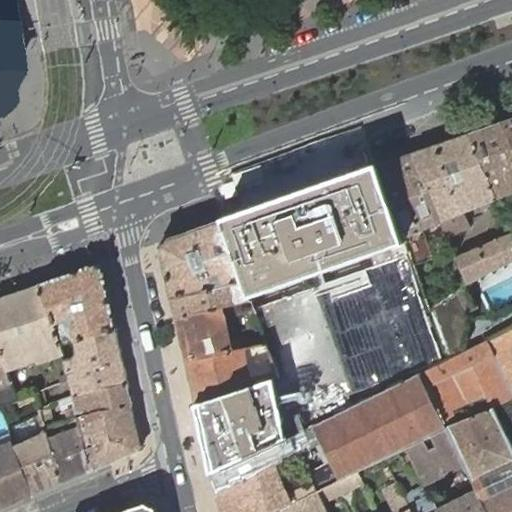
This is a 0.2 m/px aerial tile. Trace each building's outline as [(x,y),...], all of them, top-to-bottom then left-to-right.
[(511,117),(502,121),(511,143),(511,117)] [(469,133),(497,197),(511,190),(511,143),(502,121),(469,133)] [(413,153),(438,213),(448,237),(453,235),(470,228),(467,221),(464,211),(470,208),(477,205),(497,197),(469,133),(437,144),(413,153)] [(410,255),(414,265),(433,259),(423,228),(434,224),(431,216),(438,213),(413,153),(377,165),(404,239),(405,241),(410,255)] [(245,282),(172,298),(177,318),(238,304),(252,300),(250,295),(405,241),(404,239),(377,165),(328,183),(300,193),(261,206),(222,220),(245,282)] [(467,221),(470,228),(477,242),(483,239),(474,218),(467,221)] [(160,244),(172,298),(245,282),(222,220),(161,242),(160,244)] [(457,257),(469,284),(511,262),(511,233),(464,254),(462,255),(457,257)] [(101,262),(41,284),(55,325),(65,321),(73,326),(75,339),(116,329),(103,263),(101,262)] [(41,284),(0,298),(0,346),(7,368),(33,359),(31,353),(36,351),(40,363),(65,353),(61,342),(55,325),(41,284)] [(450,359),(467,351),(473,320),(469,314),(479,309),(467,285),(449,295),(430,306),(431,310),(446,349),(450,359)] [(238,304),(177,318),(187,361),(249,348),(247,340),(229,344),(223,317),(240,313),(238,304)] [(511,328),(487,341),(495,357),(507,383),(511,394),(511,328)] [(123,359),(116,329),(75,339),(77,353),(74,357),(66,359),(69,371),(123,359)] [(495,357),(487,341),(476,347),(467,351),(450,359),(337,415),(315,426),(300,433),(287,439),(258,452),(221,469),(212,473),(217,492),(275,465),(300,453),(312,477),(318,492),(358,471),(364,468),(386,458),(408,447),(448,428),(429,389),(495,357)] [(275,379),(280,377),(268,344),(249,348),(187,361),(197,405),(275,379)] [(0,395),(3,405),(18,400),(18,398),(7,368),(0,346),(0,395)] [(511,399),(511,394),(507,383),(495,357),(429,389),(448,428),(494,408),(511,399)] [(123,359),(69,371),(69,373),(70,379),(71,382),(72,386),(74,395),(129,383),(123,359)] [(70,379),(69,373),(59,377),(61,382),(70,379)] [(258,452),(287,439),(282,414),(280,405),(275,379),(197,405),(203,431),(209,430),(215,444),(213,445),(221,469),(258,452)] [(129,383),(74,395),(77,406),(64,411),(67,421),(78,416),(133,403),(129,383)] [(142,447),(133,403),(78,416),(91,470),(142,448),(142,447)] [(47,406),(40,408),(42,417),(46,428),(55,425),(49,405),(47,406)] [(488,511),(511,511),(511,445),(508,437),(498,417),(494,408),(448,428),(465,463),(474,481),(474,482),(488,511)] [(46,428),(46,431),(63,481),(91,470),(78,416),(67,421),(46,428)] [(11,431),(14,442),(15,444),(46,431),(46,428),(42,417),(11,431)] [(465,463),(448,428),(408,447),(418,469),(424,482),(431,479),(460,466),(465,463)] [(209,430),(203,431),(205,441),(206,446),(213,445),(215,444),(209,430)] [(15,444),(35,493),(63,481),(46,431),(15,444)] [(14,442),(8,445),(9,447),(5,448),(26,497),(35,493),(15,444),(14,442)] [(8,445),(0,448),(0,502),(2,508),(3,507),(26,497),(5,448),(9,447),(8,445)] [(212,473),(221,469),(213,445),(206,446),(212,473)] [(221,511),(276,511),(290,506),(287,497),(275,465),(217,492),(221,511)] [(363,481),(358,471),(318,492),(323,502),(363,481)] [(290,506),(318,492),(312,477),(303,482),(306,487),(287,497),(290,506)] [(433,500),(438,511),(488,511),(474,482),(474,481),(433,500)] [(411,511),(398,484),(387,489),(398,511),(411,511)] [(359,500),(369,494),(366,488),(355,494),(359,500)] [(328,511),(323,502),(318,492),(290,506),(276,511),(328,511)] [(438,511),(433,500),(432,499),(425,502),(429,511),(438,511)] [(157,511),(155,502),(153,500),(121,511),(157,511)]
